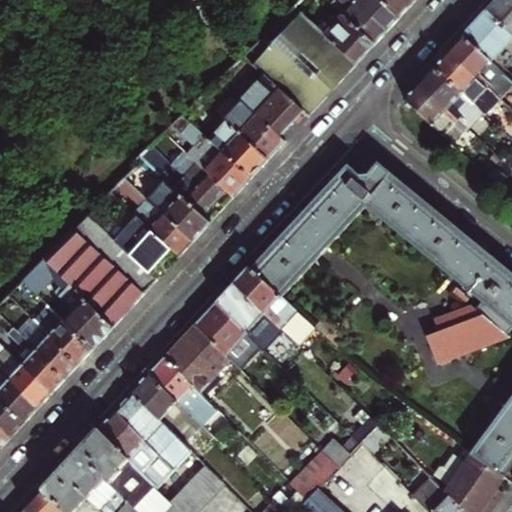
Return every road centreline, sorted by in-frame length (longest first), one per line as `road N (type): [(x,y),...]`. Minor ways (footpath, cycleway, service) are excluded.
road 1 (residential): [(0,503),(359,115)]
road 2 (residential): [(511,241),(359,115)]
road 3 (residential): [(359,115),(466,0)]
